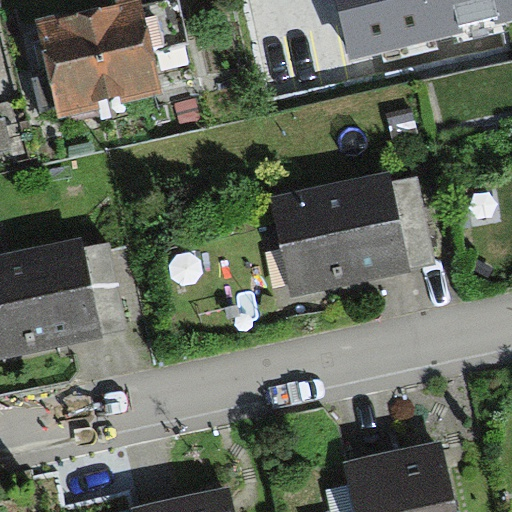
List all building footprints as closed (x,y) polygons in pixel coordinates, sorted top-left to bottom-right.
[(511,0),(333,0),(347,53),(511,13),(511,0)] [(131,22),(48,39),(64,116),(147,99),(131,22)] [(409,189),(277,214),(291,287),(423,262),(409,189)] [(70,256),(0,270),(0,362),(88,345),(70,256)] [(441,511),(428,458),(347,478),(355,511),(441,511)] [(220,511),(218,502),(175,511),(220,511)]
